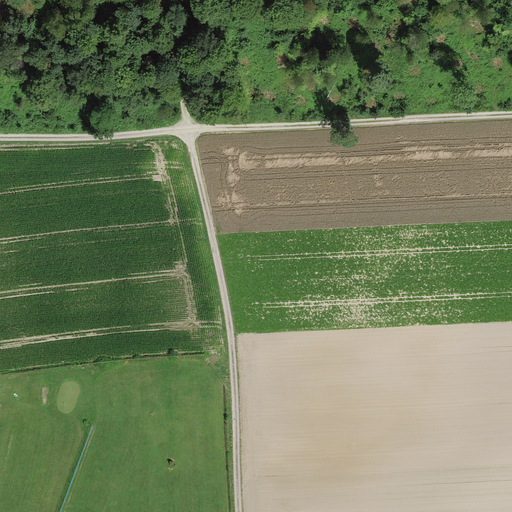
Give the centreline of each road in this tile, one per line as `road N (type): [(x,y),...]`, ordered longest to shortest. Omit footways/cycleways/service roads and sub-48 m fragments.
road 1 (track): [(162,0),(232,331),(242,511)]
road 2 (track): [(511,110),(0,137)]
